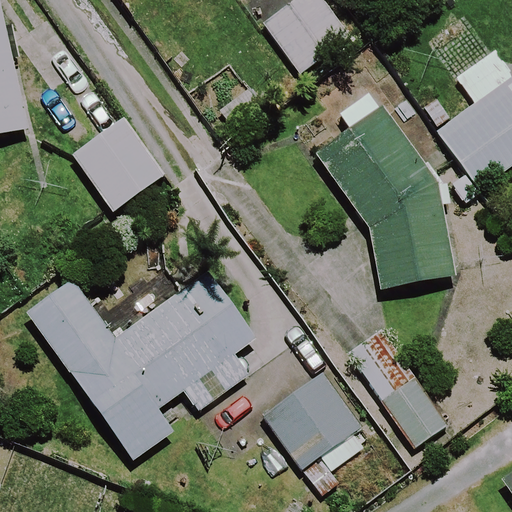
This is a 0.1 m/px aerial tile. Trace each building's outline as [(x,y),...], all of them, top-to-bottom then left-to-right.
[(6,26),(0,0),(0,136),(29,130),(13,59),(19,58),(12,25),(6,26)] [(352,38),(324,0),(295,0),(263,22),(300,74),(352,38)] [(511,166),(511,78),(493,52),(456,78),(475,104),(438,130),(480,190),(511,166)] [(268,112),(251,88),(218,112),(235,136),(268,112)] [(380,108),(369,94),(340,115),(350,130),(317,155),(369,230),(381,292),(457,277),(439,183),(384,106),(380,108)] [(163,177),(121,119),(73,154),(114,212),(163,177)] [(257,341),(210,273),(114,339),(73,280),(26,312),(131,462),(173,432),(158,411),(185,393),(199,413),(251,377),(236,355),(257,341)] [(447,425),(380,332),(347,355),(414,449),(447,425)] [(262,417),(321,498),(340,484),(331,472),(364,448),(356,437),(365,430),(323,373),(262,417)] [(511,511),(511,471),(501,479),(511,494),(511,511)]
